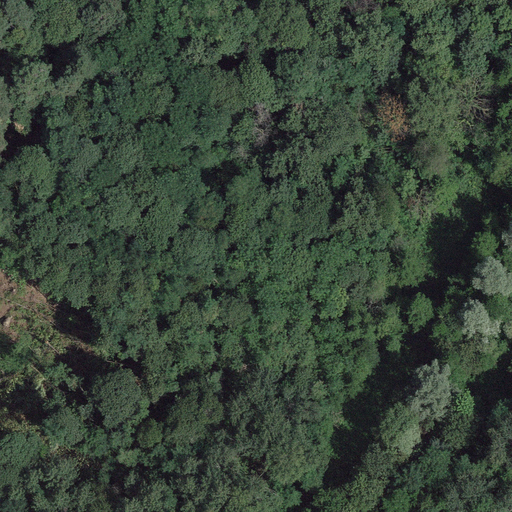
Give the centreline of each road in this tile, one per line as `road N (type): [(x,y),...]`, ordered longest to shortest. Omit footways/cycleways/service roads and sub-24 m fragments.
road 1 (track): [(62,511),(252,267),(425,0)]
road 2 (track): [(0,189),(147,0)]
